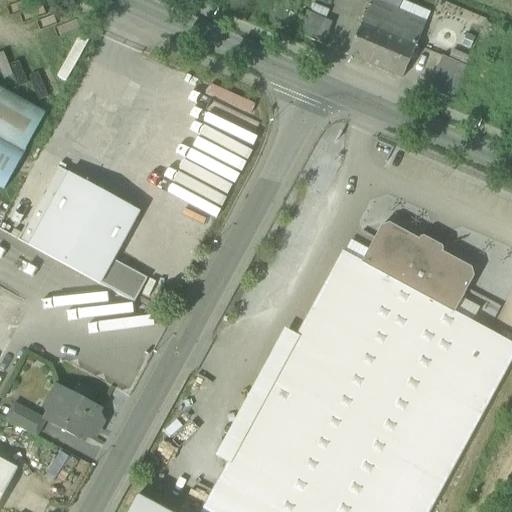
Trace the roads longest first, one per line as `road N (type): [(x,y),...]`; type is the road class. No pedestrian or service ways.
road 1 (residential): [(318,89),(94,511)]
road 2 (secondary): [(318,89),(113,0)]
road 3 (secondary): [(511,169),(318,89)]
